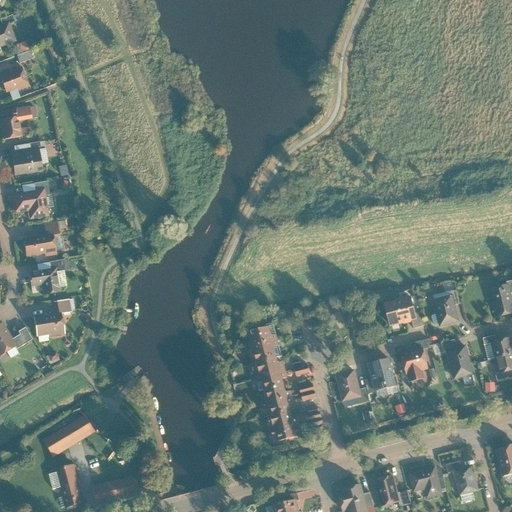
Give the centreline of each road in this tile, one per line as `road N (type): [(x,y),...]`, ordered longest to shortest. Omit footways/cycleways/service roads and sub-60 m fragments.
road 1 (residential): [(319,472),(158,511)]
road 2 (residential): [(477,431),(344,465)]
